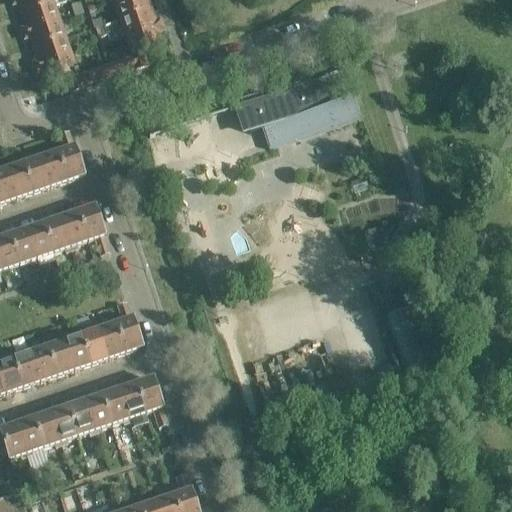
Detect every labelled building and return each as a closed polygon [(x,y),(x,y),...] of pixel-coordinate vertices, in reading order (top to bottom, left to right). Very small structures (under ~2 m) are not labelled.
[(51,9),(48,0),(20,0),(14,2),(16,7),(19,6),(23,18),(51,9)] [(152,13),(148,0),(132,0),(114,6),(115,9),(118,8),(123,22),(152,13)] [(97,11),(94,2),(86,4),(89,14),(97,11)] [(82,14),(79,5),(71,8),(74,17),(82,14)] [(56,23),(51,9),(23,18),(27,30),(24,31),(26,36),(61,24),(60,21),(56,23)] [(160,29),(159,24),(156,25),(152,13),(123,22),(128,36),(124,38),(125,41),(160,29)] [(63,43),(58,28),(62,27),(61,24),(26,36),(27,41),(30,40),(34,52),(63,43)] [(163,47),(159,34),(162,33),(160,29),(125,41),(126,43),(130,42),(135,56),(135,57),(143,54),(163,47)] [(107,39),(104,30),(97,32),(100,41),(107,39)] [(92,44),(90,37),(79,40),(81,48),(92,44)] [(68,57),(63,43),(34,52),(38,65),(36,65),(37,70),(72,58),(71,56),(68,57)] [(148,69),(143,54),(135,57),(135,56),(131,57),(132,61),(136,71),(136,73),(148,69)] [(74,76),(69,63),(73,61),(72,58),(37,70),(39,75),(42,74),(46,87),(67,80),(74,77),(74,76)] [(83,89),(136,71),(132,61),(79,79),(83,89)] [(83,91),(83,89),(79,79),(78,75),(74,76),(74,77),(67,80),(72,94),(83,91)] [(362,122),(355,100),(349,103),(338,106),(330,79),(241,109),(251,137),(264,132),(271,152),(362,122)] [(86,181),(75,151),(74,152),(69,136),(60,139),(66,155),(56,158),(66,188),(86,181)] [(66,188),(56,158),(46,161),(46,159),(40,161),(51,193),(66,188)] [(51,193),(40,161),(34,162),(35,165),(24,169),(34,198),(51,193)] [(34,198),(24,169),(12,173),(11,170),(6,172),(17,204),(34,198)] [(0,209),(17,204),(6,172),(0,174),(1,176),(0,176),(0,209)] [(178,203),(170,179),(170,178),(162,181),(161,180),(160,181),(166,199),(169,207),(170,206),(170,205),(171,205),(178,203)] [(106,241),(96,211),(76,218),(86,247),(96,244),(101,260),(109,257),(104,242),(106,241)] [(188,231),(182,213),(178,214),(172,216),(178,234),(184,232),(188,231)] [(86,247),(76,218),(61,223),(72,255),(78,253),(77,251),(86,247)] [(72,255),(61,223),(44,229),(54,258),(66,255),(66,257),(72,255)] [(54,258),(44,229),(27,235),(38,267),(43,265),(43,262),(54,258)] [(384,250),(378,231),(366,235),(373,254),(384,250)] [(38,267),(27,235),(10,240),(20,270),(31,266),(32,269),(38,267)] [(20,270),(10,240),(0,243),(0,267),(4,278),(9,276),(8,274),(20,270)] [(144,352),(134,323),(132,323),(127,308),(118,310),(124,326),(114,329),(124,359),(144,352)] [(437,378),(412,308),(383,319),(407,388),(419,384),(437,378)] [(124,359),(114,329),(104,333),(104,330),(98,332),(109,364),(124,359)] [(109,364),(98,332),(92,334),(93,336),(82,340),(92,370),(109,364)] [(92,370),(82,340),(70,344),(69,342),(64,344),(75,376),(92,370)] [(75,376),(64,344),(58,346),(59,348),(48,352),(58,382),(75,376)] [(58,382),(48,352),(36,356),(35,353),(30,355),(41,387),(58,382)] [(41,387),(30,355),(24,357),(25,360),(14,364),(24,393),(41,387)] [(24,393),(14,364),(2,367),(1,365),(0,365),(0,379),(7,399),(24,393)] [(437,396),(446,387),(446,377),(447,374),(445,374),(437,378),(419,384),(420,389),(408,393),(412,405),(437,396)] [(164,413),(154,383),(134,389),(144,419),(154,416),(159,431),(168,429),(162,413),(164,413)] [(144,419),(134,389),(119,394),(130,427),(136,425),(135,422),(144,419)] [(130,427),(119,394),(102,400),(112,430),(124,426),(124,429),(130,427)] [(112,430),(102,400),(85,406),(96,438),(101,436),(101,434),(112,430)] [(96,438),(85,406),(68,412),(78,441),(89,438),(90,440),(96,438)] [(78,441),(68,412),(51,418),(62,450),(67,448),(67,445),(78,441)] [(62,450),(51,418),(34,423),(44,453),(55,449),(56,452),(62,450)] [(44,453),(34,423),(17,429),(28,461),(33,459),(32,457),(44,453)] [(28,461),(17,429),(0,434),(0,437),(9,465),(21,461),(22,463),(28,461)] [(197,511),(192,494),(190,495),(185,479),(177,482),(182,498),(172,501),(175,511),(197,511)] [(23,506),(19,496),(14,498),(17,508),(23,506)] [(17,508),(14,498),(8,500),(12,510),(17,508)] [(12,510),(8,500),(3,501),(6,511),(12,510)] [(175,511),(172,501),(163,504),(162,502),(156,504),(158,511),(175,511)]
